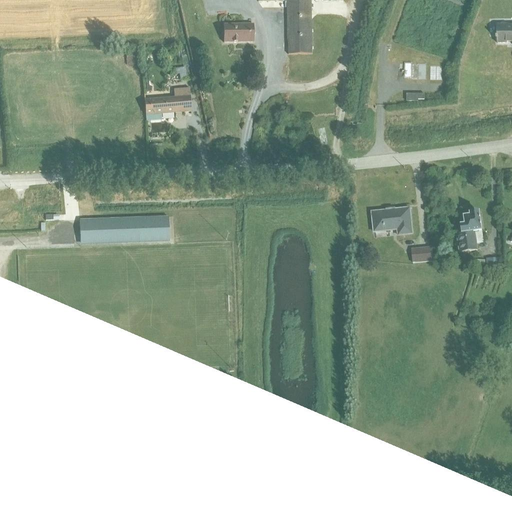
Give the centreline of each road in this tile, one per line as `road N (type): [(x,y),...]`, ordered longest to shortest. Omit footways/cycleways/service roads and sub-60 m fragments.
road 1 (tertiary): [(511,142),(283,169),(0,179)]
road 2 (unknown): [(66,177),(64,234),(0,245)]
